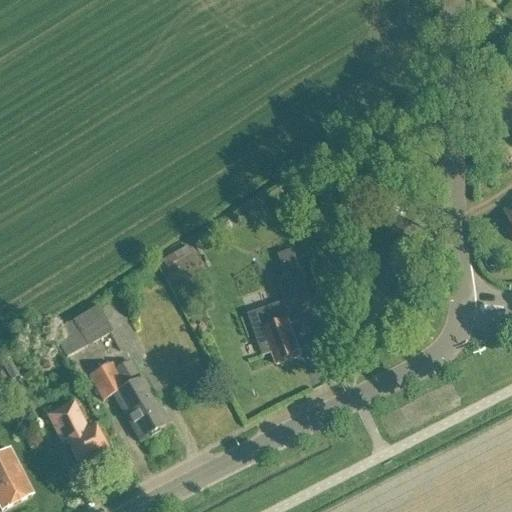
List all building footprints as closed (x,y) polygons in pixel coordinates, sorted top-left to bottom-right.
[(173,259),(164,265),(167,271),(177,265),(173,259)] [(293,312),(311,306),(301,275),(277,283),(285,305),(288,314),(293,312)] [(293,312),(288,314),(285,305),(248,318),(263,361),(271,358),(275,368),(300,359),(290,329),(298,326),(293,312)] [(65,362),(87,350),(72,324),(51,336),(65,362)] [(2,365),(12,383),(18,379),(9,361),(2,365)] [(139,382),(129,364),(114,372),(110,366),(88,379),(102,403),(111,398),(138,444),(168,427),(141,380),(139,382)] [(81,375),(74,380),(78,387),(85,383),(81,375)] [(86,432),(73,405),(47,418),(61,446),(66,443),(80,470),(87,466),(90,468),(100,463),(101,459),(108,455),(93,428),(86,432)] [(0,456),(0,511),(4,511),(32,498),(9,454),(9,453),(0,456)]
